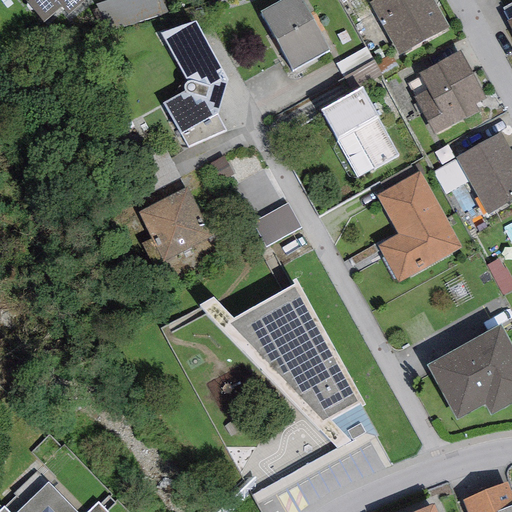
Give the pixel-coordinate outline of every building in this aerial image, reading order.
[(20,0),(43,26),(62,10),(68,17),(88,0),(20,0)] [(168,12),(161,0),(114,0),(96,6),(103,33),(168,12)] [(300,0),(287,0),(260,15),(293,73),(330,53),(300,0)] [(379,0),(370,5),(399,57),(449,29),(433,0),(379,0)] [(161,36),(187,85),(186,85),(186,86),(185,86),(184,88),(184,89),(184,90),(184,92),(184,93),(184,94),(163,107),(180,137),(182,136),(218,117),(227,82),(196,25),(161,36)] [(460,54),(418,76),(427,93),(414,99),(434,137),(479,113),(475,105),(485,100),(460,54)] [(400,158),(362,91),(320,114),(338,144),(353,135),(373,170),(374,172),(400,158)] [(225,132),(218,117),(182,136),(188,148),(225,132)] [(357,179),(373,170),(353,135),(338,144),(357,179)] [(511,154),(501,135),(455,160),(488,218),(511,204),(511,154)] [(140,200),(180,179),(163,146),(123,168),(140,200)] [(420,173),(377,197),(399,237),(379,248),(398,283),(462,248),(420,173)] [(213,238),(187,189),(138,215),(164,264),(213,238)] [(302,229),(289,204),(252,224),(265,248),(302,229)] [(502,296),(511,291),(511,279),(506,269),(504,270),(499,260),(487,267),(502,296)] [(317,428),(363,403),(299,286),(219,329),(317,428)] [(511,348),(501,328),(427,369),(457,423),(484,408),(491,419),(511,407),(511,348)] [(106,511),(98,504),(89,511),(75,511),(37,472),(14,494),(16,496),(0,511),(106,511)] [(511,511),(511,498),(506,484),(462,502),(466,511),(511,511)]
